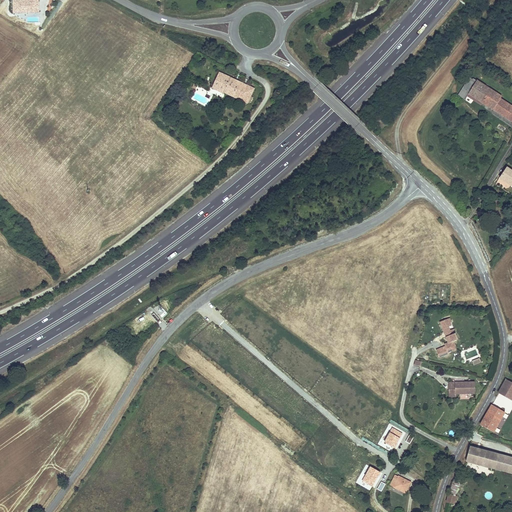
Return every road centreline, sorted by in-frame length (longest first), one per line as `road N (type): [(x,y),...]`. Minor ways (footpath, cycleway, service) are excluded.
road 1 (motorway): [(0,362),(166,260),(244,199),(443,0)]
road 2 (motorway): [(427,0),(305,126),(212,205),(0,347)]
road 3 (unclassified): [(47,511),(179,319),(230,280),(374,221),(421,185)]
road 4 (tertiary): [(436,511),(495,382),(503,338),(470,245),(421,185)]
road 5 (track): [(0,311),(65,280),(195,180),(264,101),(264,81)]
road 6 (track): [(396,162),(403,113),(479,13),(500,0)]
road 7 (tertiary): [(421,185),(299,70)]
road 8 (unknown): [(459,450),(404,416),(412,359),(422,348)]
